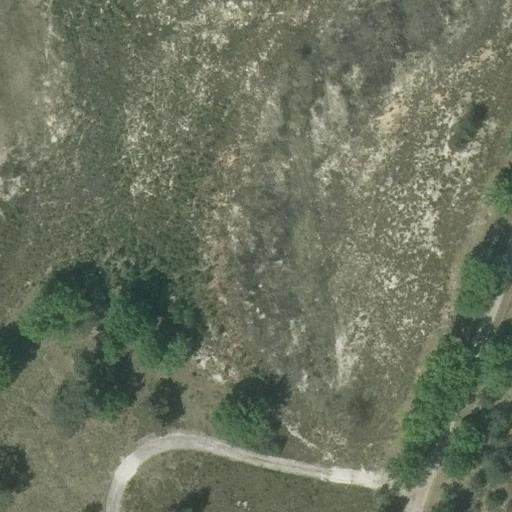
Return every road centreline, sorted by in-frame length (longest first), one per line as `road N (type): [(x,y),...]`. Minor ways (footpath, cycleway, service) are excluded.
road 1 (track): [(111,511),(126,453),(169,435),(421,488)]
road 2 (track): [(421,488),(511,243)]
